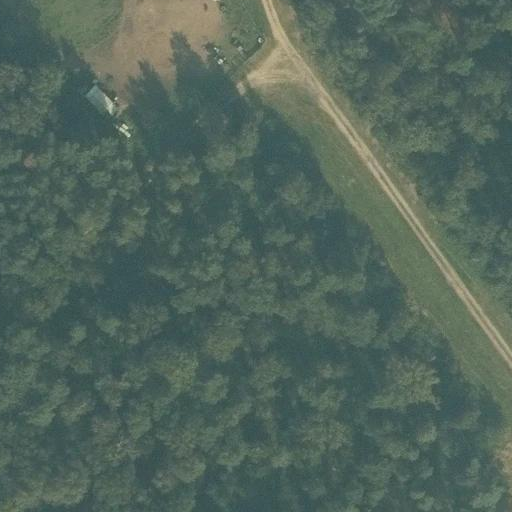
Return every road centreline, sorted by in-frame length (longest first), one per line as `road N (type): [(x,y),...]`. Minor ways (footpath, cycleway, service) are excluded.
road 1 (track): [(0,309),(280,45)]
road 2 (track): [(280,45),(511,343)]
